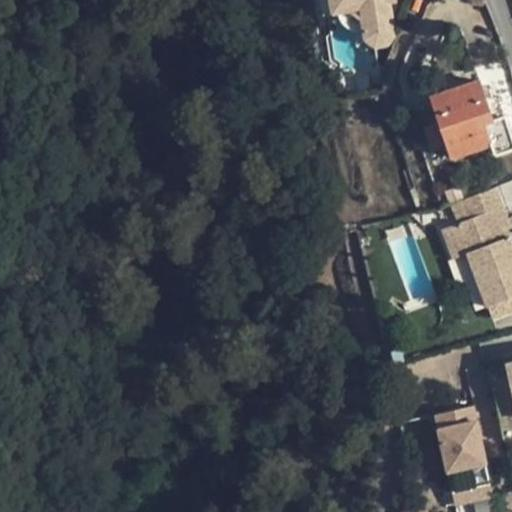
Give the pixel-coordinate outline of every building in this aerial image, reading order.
[(336,0),(339,11),(358,8),(368,15),(372,37),(382,44),(394,42),(400,32),(394,1),(394,0),(336,0)] [(511,133),(507,116),(494,120),(480,80),(432,96),(454,159),(493,145),(498,153),(511,147),(511,133)] [(511,244),(510,238),(511,236),(511,229),(497,190),(453,206),(455,213),(466,209),(470,221),(460,225),(444,231),(455,260),(468,255),(485,303),(486,303),(492,318),(511,310),(511,244)] [(466,209),(455,213),(460,225),(470,221),(466,209)] [(476,401),(439,409),(454,487),(492,480),(483,437),(475,438),(471,421),(480,419),(476,401)] [(483,437),(480,419),(471,421),(475,438),(483,437)] [(494,492),(492,480),(454,487),(456,499),(494,492)]
